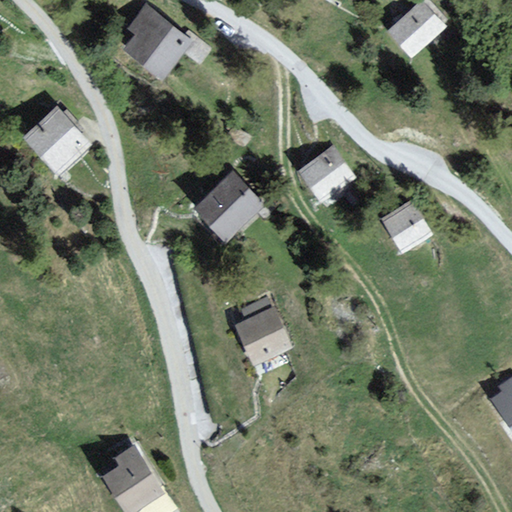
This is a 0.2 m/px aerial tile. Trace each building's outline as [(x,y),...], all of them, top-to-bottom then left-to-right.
[(437,32),(418,7),(386,32),(405,57),(437,32)] [(181,39),(142,9),(113,46),(152,77),(181,39)] [(50,104),(14,135),(48,174),(84,143),(50,104)] [(331,146),(296,168),(314,197),(349,175),(331,146)] [(231,166),(185,202),(214,238),(259,202),(231,166)] [(411,202),(376,215),(390,252),(425,239),(411,202)] [(273,303),(230,321),(246,362),(290,345),(273,303)] [(511,380),(486,397),(511,438),(511,380)] [(135,446),(93,469),(116,511),(124,511),(160,492),(135,446)]
